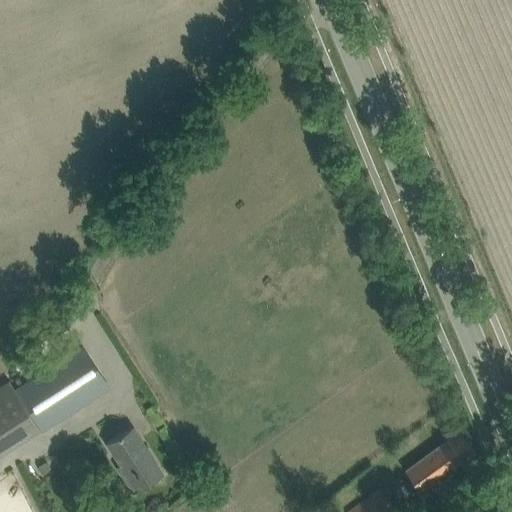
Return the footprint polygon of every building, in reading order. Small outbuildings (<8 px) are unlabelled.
[(15,322),(0,336),(0,337),(11,349),(27,335),(15,322)] [(0,452),(40,427),(42,431),(109,387),(82,345),(15,388),(10,380),(0,385),(0,452)] [(136,490),(146,484),(162,473),(132,426),(115,437),(110,440),(124,463),(120,466),(136,490)] [(406,470),(419,489),(474,450),(460,431),(406,470)] [(45,460),(37,466),(42,473),(50,468),(45,460)] [(347,511),(395,511),(380,489),(347,511)]
